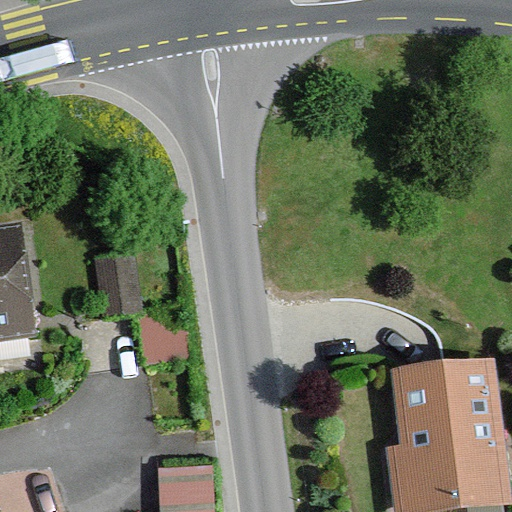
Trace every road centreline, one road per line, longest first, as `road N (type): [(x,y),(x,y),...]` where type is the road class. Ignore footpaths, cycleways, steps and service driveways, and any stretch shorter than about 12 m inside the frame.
road 1 (tertiary): [(203,4),(263,511)]
road 2 (tertiary): [(449,0),(203,4)]
road 3 (tertiary): [(0,47),(203,4)]
road 4 (residential): [(122,437),(0,457)]
